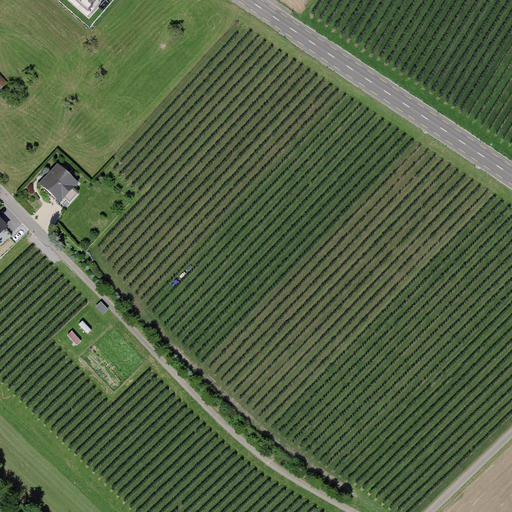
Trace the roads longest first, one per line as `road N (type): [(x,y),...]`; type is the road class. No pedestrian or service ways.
road 1 (track): [(44,236),(247,445),(353,511)]
road 2 (primary): [(511,177),(250,0)]
